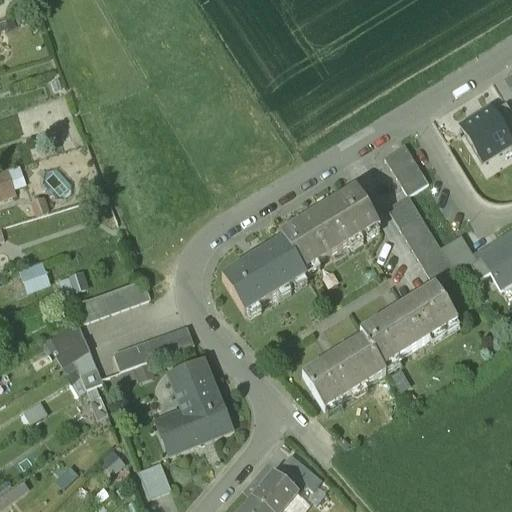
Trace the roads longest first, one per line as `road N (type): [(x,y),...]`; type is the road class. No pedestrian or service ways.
road 1 (residential): [(209,511),(274,424),(191,322),(182,277),(202,238),(410,114)]
road 2 (residential): [(410,114),(481,229),(511,211)]
road 3 (track): [(274,424),(316,453),(367,511)]
